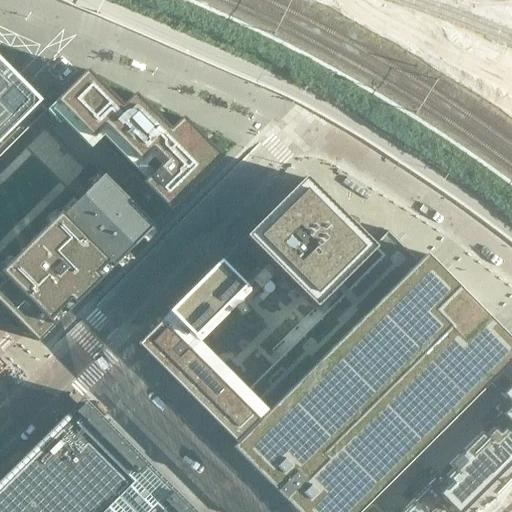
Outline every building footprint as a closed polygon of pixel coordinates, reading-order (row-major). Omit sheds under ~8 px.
[(0,60),(0,155),(44,112),(48,109),(0,60)] [(8,275),(0,283),(0,298),(40,339),(224,156),(184,115),(172,127),(136,92),(124,104),(88,68),(48,109),(44,112),(105,173),(65,213),(63,210),(3,270),(8,275)] [(18,167),(0,184),(0,249),(6,255),(56,205),(18,167)] [(303,177),(136,344),(235,444),(418,261),(388,231),(372,247),(303,177)] [(426,254),(232,447),(297,511),(358,511),(371,500),(488,383),(511,359),(511,340),(490,319),(443,272),(427,256),(426,254)] [(371,500),(358,511),(461,511),(469,504),(477,496),(489,484),(491,482),(490,481),(489,482),(485,478),(493,470),(497,474),(496,475),(497,476),(509,464),(510,462),(505,457),(511,451),(511,359),(488,383),(500,395),(499,395),(503,399),(494,408),(498,413),(498,414),(486,426),(447,464),(451,468),(444,475),(440,471),(437,474),(427,485),(412,500),(409,503),(401,511),(396,506),(389,511),(382,511),(383,511),(371,500)] [(0,511),(195,511),(109,425),(112,422),(110,420),(107,423),(82,397),(0,478),(0,511)]
